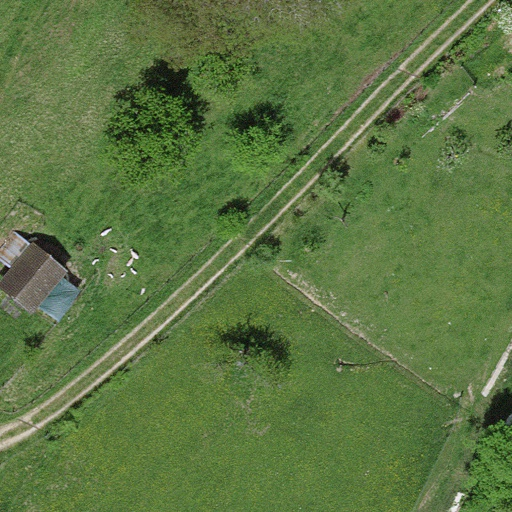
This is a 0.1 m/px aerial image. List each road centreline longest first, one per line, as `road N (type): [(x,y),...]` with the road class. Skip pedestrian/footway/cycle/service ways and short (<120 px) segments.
road 1 (track): [(0,437),(64,401),(246,238),(481,0)]
road 2 (track): [(428,511),(511,348)]
